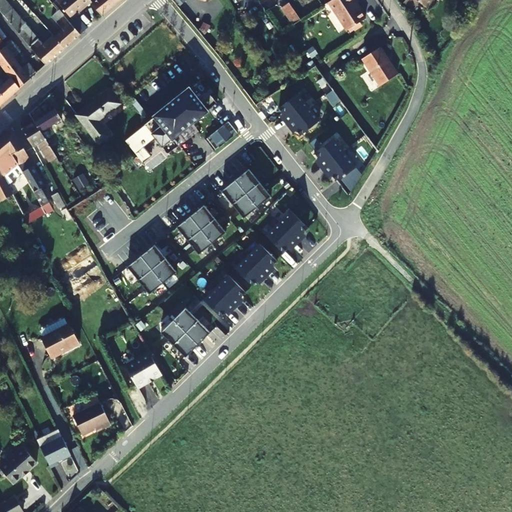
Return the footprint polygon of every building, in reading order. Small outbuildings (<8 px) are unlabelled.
[(64,49),(55,39),(45,48),(41,43),(5,0),(0,0),(0,9),(46,66),(64,49)] [(88,0),(56,0),(72,18),(91,2),(88,0)] [(88,0),(91,2),(102,17),(120,0),(88,0)] [(359,2),(357,0),(332,0),(329,2),(347,30),(366,18),(357,4),(359,2)] [(299,20),(288,2),(280,7),(292,25),(299,20)] [(251,10),(248,5),(237,12),(241,17),(251,10)] [(80,34),(71,23),(60,10),(52,17),(64,31),(55,39),(64,49),(80,34)] [(75,19),(71,23),(80,34),(84,30),(75,19)] [(152,25),(140,35),(152,49),(164,40),(152,25)] [(55,39),(51,34),(41,43),(45,48),(55,39)] [(0,105),(13,94),(4,83),(0,86),(0,65),(10,78),(19,89),(37,73),(29,63),(22,69),(13,58),(20,52),(11,41),(5,46),(0,40),(0,105)] [(399,76),(382,48),(364,60),(381,88),(399,76)] [(19,89),(10,78),(4,83),(13,94),(19,89)] [(155,117),(145,125),(164,148),(155,155),(158,160),(177,145),(174,140),(209,112),(208,111),(217,104),(199,82),(190,89),(189,88),(154,116),(155,117)] [(119,104),(110,92),(88,108),(87,107),(76,115),(98,144),(109,136),(98,121),(107,115),(106,114),(119,104)] [(297,93),(279,108),(285,116),(282,118),(287,124),(308,107),(297,93)] [(34,122),(46,141),(67,127),(55,110),(58,108),(50,95),(44,101),(51,112),(34,122)] [(308,107),(287,124),(292,130),(294,128),(300,136),(319,121),(308,107)] [(46,141),(34,122),(22,130),(33,148),(38,145),(49,162),(56,158),(46,141)] [(138,131),(155,155),(164,148),(145,125),(138,131)] [(0,171),(3,176),(19,165),(13,154),(23,149),(12,129),(0,139),(0,171)] [(152,158),(155,155),(138,131),(126,141),(143,162),(150,156),(152,158)] [(322,169),(343,152),(333,138),(314,153),(320,160),(317,162),(322,169)] [(23,173),(34,167),(23,149),(13,154),(19,165),(23,173)] [(343,152),(322,169),(327,175),(330,172),(336,180),(354,165),(343,152)] [(3,176),(7,185),(23,173),(19,165),(3,176)] [(45,186),(34,167),(23,173),(35,192),(34,193),(44,212),(46,215),(53,210),(40,189),(45,186)] [(246,194),(260,183),(249,169),(235,180),(246,194)] [(3,176),(0,171),(0,251),(0,252),(13,245),(0,221),(0,195),(2,200),(13,195),(7,185),(3,176)] [(233,205),(246,194),(235,180),(222,191),(233,205)] [(246,194),(257,208),(271,197),(260,183),(246,194)] [(65,205),(58,193),(52,196),(56,205),(54,206),(57,210),(65,205)] [(233,205),(244,218),(257,208),(246,194),(233,205)] [(191,216),(202,230),(215,219),(204,205),(191,216)] [(73,207),(68,211),(72,218),(72,219),(78,215),(73,207)] [(66,221),(72,218),(68,211),(66,208),(61,211),(66,221)] [(291,212),(278,224),(298,244),(303,238),(300,236),(307,229),(291,212)] [(188,241),(202,230),(191,216),(177,227),(188,241)] [(215,219),(202,230),(213,244),(226,233),(215,219)] [(278,224),(266,237),(283,254),(289,247),(292,249),(298,244),(278,224)] [(188,241),(199,254),(213,244),(202,230),(188,241)] [(260,244),(248,257),(267,276),(273,271),(270,268),(277,261),(260,244)] [(141,256),(152,270),(166,259),(155,245),(141,256)] [(141,256),(128,267),(139,281),(152,270),(141,256)] [(248,257),(235,269),(252,286),(259,279),(262,281),(267,276),(248,257)] [(152,270),(163,283),(177,272),(166,259),(152,270)] [(150,294),(163,283),(152,270),(139,281),(150,294)] [(229,275),(216,288),(236,307),(241,302),(239,299),(245,293),(229,275)] [(363,308),(327,275),(307,298),(344,331),(363,308)] [(216,288),(204,301),(221,317),(228,310),(230,313),(236,307),(216,288)] [(173,320),(186,333),(198,320),(186,308),(173,320)] [(77,342),(64,317),(47,326),(50,331),(42,336),(40,337),(49,354),(64,346),(65,348),(77,342)] [(173,320),(161,333),(173,345),(186,333),(173,320)] [(186,333),(198,345),(211,333),(198,320),(186,333)] [(50,331),(47,326),(39,330),(42,336),(50,331)] [(173,345),(186,358),(198,345),(186,333),(173,345)] [(149,351),(127,364),(139,387),(155,377),(154,377),(161,373),(149,351)] [(139,387),(127,364),(125,365),(137,387),(139,387)] [(108,421),(99,402),(72,415),(82,434),(108,421)] [(71,455),(63,437),(40,448),(50,468),(59,464),(57,462),(71,455)] [(36,463),(22,447),(0,466),(0,472),(2,475),(6,476),(12,483),(21,476),(22,477),(29,471),(28,470),(36,463)]
